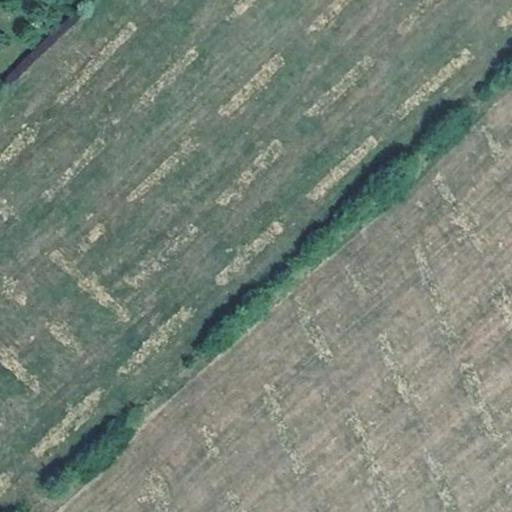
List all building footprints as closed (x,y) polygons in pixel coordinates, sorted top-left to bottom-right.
[(323,21),(303,0),(263,0),(273,9),(241,38),(280,80),(298,63),(293,58),(307,45),(302,40),(323,21)] [(254,94),(210,46),(152,99),(202,154),(219,138),(213,131),(208,126),(223,112),(228,117),(254,94)] [(402,147),(369,110),(347,130),(351,133),(327,155),(323,151),(302,171),(336,207),(402,147)] [(213,131),(228,117),(223,112),(208,126),(213,131)] [(487,195),(449,171),(436,192),(449,201),(431,229),(466,251),(484,224),(473,217),(487,195)] [(106,228),(60,179),(11,223),(26,239),(10,254),(37,284),(54,269),(44,258),(68,235),(82,250),(106,228)] [(292,344),(247,383),(286,428),(308,409),(292,390),(315,370),(292,344)]
